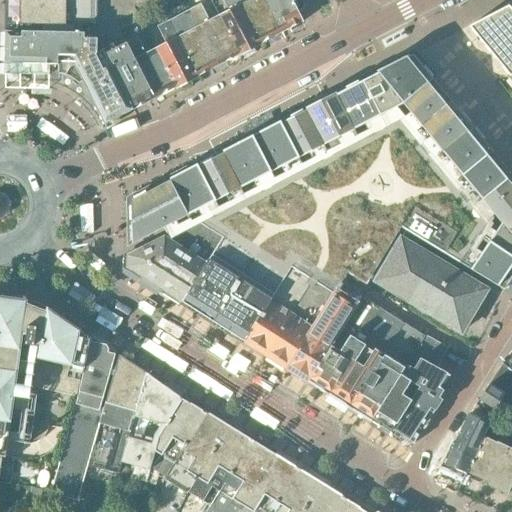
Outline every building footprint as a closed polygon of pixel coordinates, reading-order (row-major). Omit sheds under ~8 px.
[(6,0),(6,32),(72,33),(94,34),(116,23),(115,22),(138,11),(161,7),(168,22),(190,10),(185,0),(184,0),(6,0)] [(212,0),(184,0),(185,0),(190,10),(219,65),(240,54),(219,15),(212,0)] [(212,0),(219,15),(240,54),(261,43),(238,0),(212,0)] [(238,0),(261,43),(282,32),(265,0),(238,0)] [(265,0),(282,32),(302,22),(301,19),(302,18),(299,12),(303,10),(305,2),(303,0),(265,0)] [(401,61),(132,200),(133,243),(188,215),(199,220),(297,170),(324,226),(341,260),(324,287),(319,295),(329,301),(340,283),(346,273),(366,284),(401,226),(505,288),(511,277),(511,3),(471,26),(477,33),(434,55),(430,47),(401,61)] [(190,10),(168,22),(177,38),(197,77),(219,65),(190,10)] [(177,38),(168,22),(158,27),(166,43),(156,49),(176,87),(197,77),(177,38)] [(94,34),(132,107),(135,105),(136,108),(155,98),(127,44),(116,23),(94,34)] [(29,79),(29,84),(35,84),(39,84),(45,85),(50,86),(55,88),(60,90),(66,93),(71,96),(75,99),(79,102),(83,105),(87,109),(90,113),(93,117),(96,122),(100,129),(104,127),(103,126),(122,117),(121,116),(134,109),(132,107),(94,34),(72,33),(6,32),(5,74),(31,75),(31,79),(29,79)] [(138,38),(127,44),(155,98),(176,87),(156,49),(146,54),(138,38)] [(11,100),(0,111),(0,116),(17,133),(31,119),(11,100)] [(297,170),(199,220),(224,236),(255,257),(286,278),(293,267),(313,280),(324,287),(341,260),(324,226),(297,170)] [(13,203),(7,192),(0,191),(0,218),(1,219),(10,214),(13,203)] [(199,220),(188,226),(206,237),(194,256),(186,251),(161,291),(181,304),(206,264),(224,236),(199,220)] [(124,267),(161,291),(186,251),(194,256),(206,237),(188,226),(137,251),(136,248),(125,253),(124,267)] [(181,304),(212,324),(255,257),(224,236),(206,264),(181,304)] [(402,238),(376,281),(461,332),(487,289),(402,238)] [(244,344),(286,278),(255,257),(212,324),(244,344)] [(267,354),(313,280),(293,267),(286,278),(244,344),(264,357),(266,354),(267,354)] [(328,304),(329,301),(319,295),(324,287),(313,280),(267,354),(288,367),(322,314),(325,308),(328,304)] [(288,367),(309,381),(335,340),(354,309),(362,297),(340,283),(329,301),(328,304),(325,308),(322,314),(288,367)] [(84,367),(92,337),(40,302),(0,296),(0,454),(6,456),(9,440),(24,442),(29,398),(31,386),(78,397),(80,389),(85,368),(84,367)] [(355,361),(366,344),(387,312),(362,297),(354,309),(335,340),(309,381),(329,394),(352,359),(355,361)] [(399,333),(385,354),(375,370),(370,374),(349,406),(372,420),(401,374),(425,335),(405,323),(399,333)] [(449,346),(427,334),(426,335),(425,335),(401,374),(422,387),(440,398),(440,397),(444,390),(440,388),(442,386),(447,389),(454,379),(448,375),(449,374),(437,367),(449,346)] [(80,389),(78,397),(69,431),(51,493),(78,501),(89,464),(96,438),(93,437),(115,354),(114,354),(107,346),(95,340),(92,337),(84,367),(85,368),(80,389)] [(376,351),(366,344),(355,361),(352,359),(329,394),(349,406),(370,374),(375,370),(385,354),(377,349),(376,351)] [(123,461),(148,374),(120,355),(107,403),(126,408),(120,428),(101,423),(96,438),(89,464),(119,473),(123,461)] [(511,369),(504,362),(490,385),(503,394),(497,408),(511,415),(511,369)] [(182,398),(148,374),(123,461),(135,464),(132,477),(146,481),(150,467),(155,450),(158,440),(183,399),(182,398)] [(422,387),(401,374),(372,420),(392,433),(422,387)] [(490,385),(476,405),(494,414),(497,408),(503,394),(490,385)] [(441,401),(440,398),(422,387),(392,433),(393,433),(393,437),(403,443),(407,442),(407,445),(415,443),(414,442),(422,429),(425,426),(429,420),(430,416),(435,408),(437,407),(441,401)] [(158,440),(155,450),(163,455),(154,468),(150,467),(146,481),(156,485),(159,472),(167,477),(209,409),(185,394),(182,398),(183,399),(158,440)] [(232,423),(209,409),(167,477),(150,511),(165,511),(174,494),(182,499),(187,491),(189,492),(232,423)] [(467,471),(483,437),(489,423),(471,414),(464,425),(459,436),(457,435),(453,444),(451,445),(440,466),(463,477),(467,471)] [(212,506),(221,492),(255,437),(232,423),(189,492),(212,506)] [(221,492),(212,506),(208,511),(239,511),(244,505),(278,451),(255,437),(221,492)] [(496,444),(483,437),(467,471),(469,472),(471,479),(479,483),(485,480),(487,481),(486,483),(507,493),(511,482),(511,449),(497,442),(496,444)] [(254,511),(255,511),(272,511),(301,465),(278,451),(244,505),(254,511)] [(0,456),(0,482),(12,484),(14,458),(2,456),(0,456)] [(301,465),(272,511),(302,511),(323,479),(301,465)] [(302,511),(334,511),(346,493),(323,479),(302,511)] [(152,498),(156,486),(147,483),(143,495),(152,498)] [(33,487),(29,502),(39,505),(42,489),(33,487)] [(371,511),(373,510),(346,493),(334,511),(371,511)] [(191,511),(195,505),(187,500),(179,511),(191,511)]
